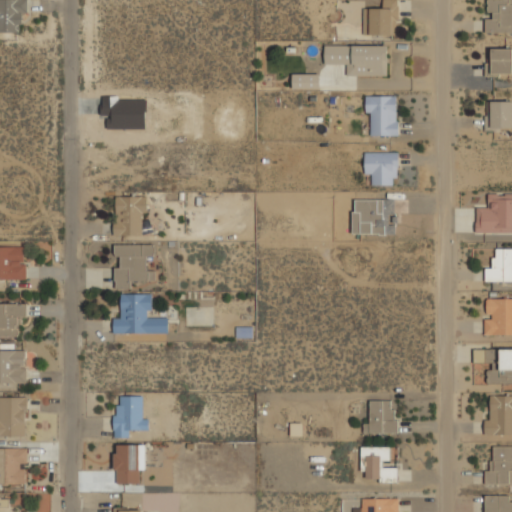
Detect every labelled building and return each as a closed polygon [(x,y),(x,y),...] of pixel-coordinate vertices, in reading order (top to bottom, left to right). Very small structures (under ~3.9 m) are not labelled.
[(0,0),(0,31),(18,31),(18,19),(27,19),(27,0),(0,0)] [(398,0),(381,0),(381,7),(363,7),(363,34),(398,34),(398,0)] [(511,0),(486,0),(486,31),(511,31),(511,0)] [(388,75),(388,44),(324,44),(324,64),(346,64),(346,75),(388,75)] [(486,75),(511,75),(511,48),(486,48),(486,75)] [(318,74),(293,74),(293,86),(318,86),(318,74)] [(399,134),(399,95),(366,95),(366,134),(399,134)] [(511,100),(485,100),(485,129),(511,129),(511,100)] [(364,173),(373,173),(373,184),(398,184),(398,151),(364,151),(364,173)] [(511,232),(511,194),(487,194),(487,207),(476,207),(476,232),(511,232)] [(114,234),(146,234),(146,195),(114,195),(114,234)] [(353,234),(396,233),(395,198),(353,200),(353,234)] [(154,243),(114,243),(114,262),(114,287),(134,287),(134,279),(155,279),(155,268),(146,268),(146,256),(154,256),(154,243)] [(0,278),(26,279),(26,246),(0,245),(0,278)] [(485,280),(511,280),(511,248),(495,248),(495,267),(485,267),(485,280)] [(113,332),(168,332),(168,316),(151,316),(151,293),(123,293),(123,314),(114,314),(113,332)] [(511,334),(511,297),(485,297),(485,334),(511,334)] [(0,336),(17,336),(17,325),(26,325),(26,302),(0,302),(0,336)] [(487,383),(511,383),(511,348),(474,348),(474,361),(487,361),(487,383)] [(26,349),(0,349),(0,383),(26,383),(26,349)] [(485,433),(511,433),(511,394),(485,394),(485,433)] [(114,404),(114,436),(132,436),(132,428),(144,428),(144,395),(121,395),(120,404),(114,404)] [(0,396),(0,435),(27,435),(27,396),(0,396)] [(397,432),(397,399),(366,400),(366,433),(397,432)] [(114,482),(144,482),(144,443),(114,443),(114,482)] [(398,480),(398,467),(392,466),(392,446),(363,446),(362,480),(398,480)] [(511,446),(495,446),(495,462),(485,462),(485,483),(511,483),(511,446)] [(0,483),(27,483),(27,447),(0,447),(0,483)] [(511,511),(511,494),(486,494),(486,511),(511,511)] [(0,511),(8,511),(8,497),(0,497),(0,511)] [(398,511),(398,497),(361,497),(361,511),(398,511)]
